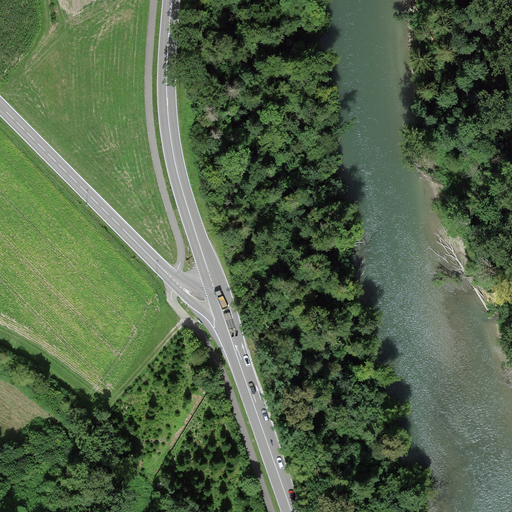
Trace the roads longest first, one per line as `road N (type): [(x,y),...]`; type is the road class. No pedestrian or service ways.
road 1 (primary): [(217,298),(174,159),(171,0)]
road 2 (secondary): [(0,104),(186,290),(217,298)]
road 3 (track): [(154,0),(150,121),(182,247),(175,280)]
road 4 (primary): [(217,298),(292,511)]
road 5 (track): [(0,99),(54,40),(128,0)]
